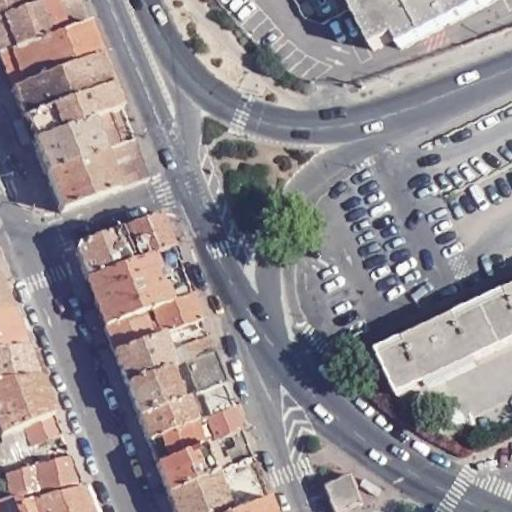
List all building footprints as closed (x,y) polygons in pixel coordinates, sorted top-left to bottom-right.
[(0,0),(0,15),(34,2),(33,0),(0,0)] [(0,15),(0,52),(82,22),(74,0),(39,0),(34,2),(0,15)] [(367,0),(347,11),(368,53),(390,41),(395,51),(494,0),(367,0)] [(82,22),(0,52),(0,64),(9,87),(96,56),(82,22)] [(9,87),(20,117),(106,84),(96,56),(9,87)] [(20,117),(30,142),(117,111),(106,84),(20,117)] [(30,142),(41,172),(128,141),(117,111),(30,142)] [(128,141),(41,172),(57,210),(144,180),(128,141)] [(137,259),(171,246),(158,214),(125,227),(137,259)] [(83,280),(131,262),(118,228),(75,245),(72,251),(83,280)] [(137,259),(131,262),(83,280),(102,327),(189,294),(171,246),(137,259)] [(511,290),(382,353),(403,396),(462,368),(511,344),(511,290)] [(169,332),(198,320),(189,294),(102,327),(112,353),(159,336),(169,332)] [(7,311),(0,312),(0,350),(23,349),(7,311)] [(172,340),(202,329),(198,320),(169,332),(172,340)] [(171,366),(159,336),(112,353),(124,385),(171,366)] [(178,346),(180,351),(184,361),(211,352),(205,337),(178,346)] [(23,349),(0,350),(0,382),(36,380),(23,349)] [(184,361),(180,351),(174,353),(178,364),(181,363),(184,361)] [(197,393),(222,383),(211,352),(184,361),(181,363),(193,395),(197,393)] [(183,399),(186,398),(174,366),(171,366),(124,385),(137,418),(183,399)] [(0,434),(49,416),(36,380),(0,382),(0,434)] [(229,400),(222,383),(197,393),(205,411),(229,400)] [(193,422),(183,399),(137,418),(146,441),(193,422)] [(240,428),(231,406),(206,417),(214,439),(229,433),(240,428)] [(49,416),(0,434),(0,457),(58,435),(49,416)] [(202,445),(193,422),(146,441),(155,465),(202,445)] [(240,428),(229,433),(234,444),(217,450),(224,467),(250,457),(240,428)] [(213,440),(202,445),(213,473),(217,470),(224,467),(217,450),(213,440)] [(202,445),(155,465),(166,493),(213,473),(202,445)] [(78,483),(68,457),(3,474),(9,497),(42,491),(78,483)] [(224,467),(217,470),(224,488),(230,505),(225,508),(227,511),(232,511),(266,498),(250,457),(224,467)] [(219,492),(224,488),(217,470),(213,473),(219,492)] [(166,493),(172,511),(227,511),(225,508),(219,492),(213,473),(166,493)] [(328,485),(338,511),(340,511),(346,510),(364,501),(353,476),(328,485)] [(0,499),(0,511),(89,511),(85,500),(80,487),(43,495),(42,491),(9,497),(0,499)] [(232,511),(271,511),(266,498),(232,511)]
